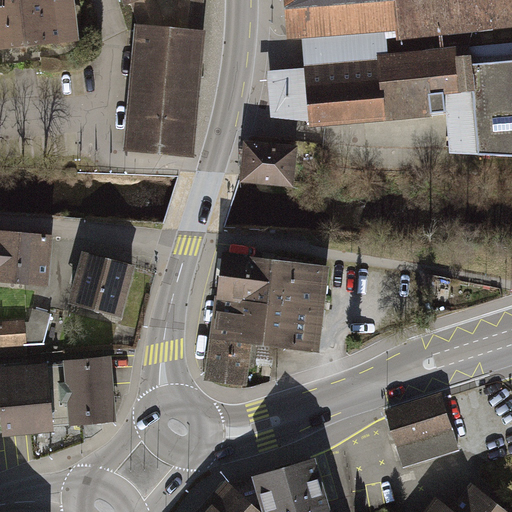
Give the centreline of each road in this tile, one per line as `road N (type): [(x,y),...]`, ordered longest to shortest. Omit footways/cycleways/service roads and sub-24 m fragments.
road 1 (tertiary): [(239,0),(224,127),(171,302),(162,352),(166,400)]
road 2 (tertiary): [(508,339),(261,425),(205,429)]
